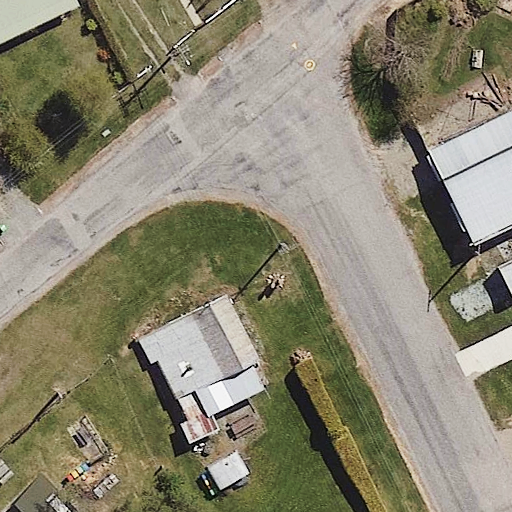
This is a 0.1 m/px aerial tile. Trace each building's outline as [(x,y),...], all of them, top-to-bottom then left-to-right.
[(81,0),(0,0),(0,47),(85,6),(81,0)] [(511,111),(427,150),(472,250),(511,232),(511,111)] [(511,305),(511,255),(490,267),(511,306),(511,305)] [(233,288),(140,335),(190,433),(283,386),(233,288)] [(126,511),(143,498),(96,443),(23,506),(28,511),(126,511)]
